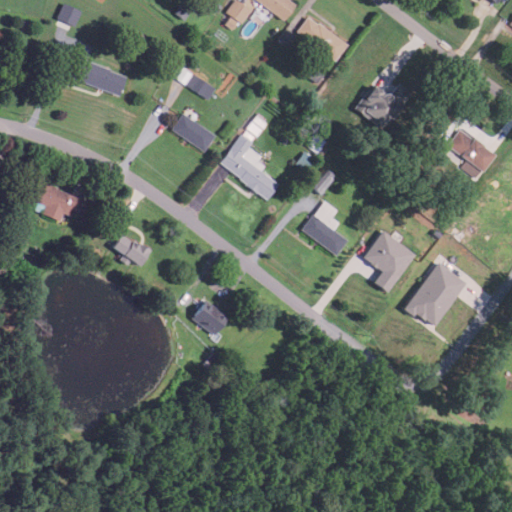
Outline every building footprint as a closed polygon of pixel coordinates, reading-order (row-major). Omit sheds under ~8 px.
[(229,28),(234,20),(239,24),(249,8),(235,0),(230,0),(223,12),(228,15),(222,24),(229,28)] [(292,3),(288,0),(254,0),(279,19),(292,3)] [(54,17),(71,24),(77,10),(60,3),(54,17)] [(332,59),(344,42),(305,15),(293,32),(332,59)] [(123,73),(73,58),(67,78),(117,93),(123,73)] [(183,83),(204,97),(211,87),(189,73),(183,83)] [(352,110),(382,128),(406,90),(393,82),(386,94),(369,83),(352,110)] [(168,127),(199,151),(211,135),(180,112),(168,127)] [(444,145),(478,170),(491,153),(456,127),(444,145)] [(275,183),(256,169),(260,165),(253,160),(258,155),(246,145),(249,141),(239,132),(216,162),(263,198),(275,183)] [(308,185),(317,193),(331,176),(321,168),(308,185)] [(27,208),(56,220),(60,212),(77,219),(84,200),(37,181),(27,208)] [(333,254),(343,238),(329,228),(334,221),(327,217),(333,208),(319,199),(298,230),(333,254)] [(359,257),(378,270),(370,282),(383,292),(412,253),(379,229),(359,257)] [(137,263),(145,246),(115,233),(108,250),(137,263)] [(401,307),(430,327),(463,281),(434,261),(401,307)] [(189,318),(212,334),(225,315),(201,299),(189,318)]
